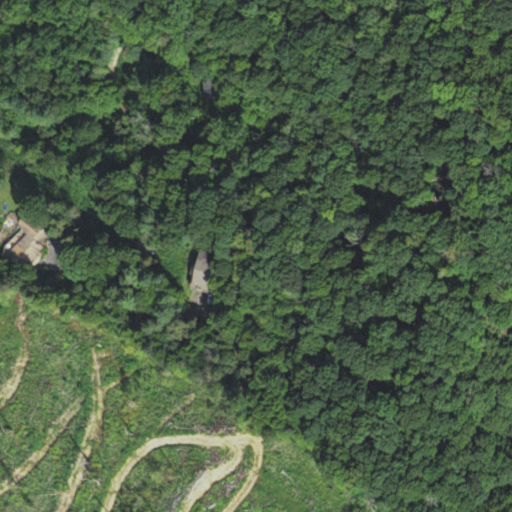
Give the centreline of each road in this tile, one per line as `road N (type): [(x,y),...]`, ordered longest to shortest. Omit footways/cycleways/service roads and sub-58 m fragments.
road 1 (residential): [(88,271),(137,261),(146,183),(169,126),(156,63),(148,46),(131,37)]
road 2 (residential): [(0,95),(45,122),(76,119),(107,85),(119,41),(131,37)]
